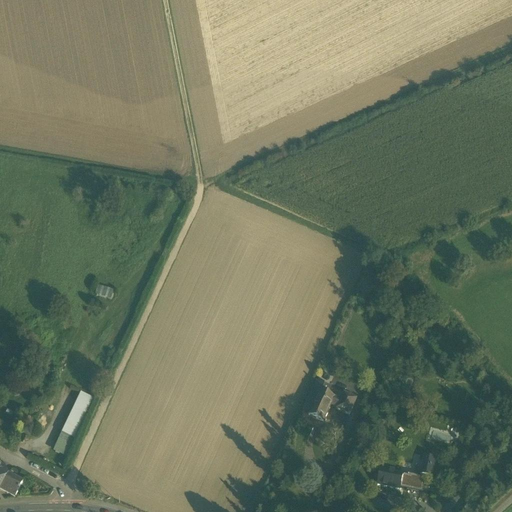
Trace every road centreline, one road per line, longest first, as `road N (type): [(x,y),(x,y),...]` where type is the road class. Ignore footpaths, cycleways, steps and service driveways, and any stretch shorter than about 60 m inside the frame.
road 1 (track): [(511,40),(202,188)]
road 2 (track): [(202,188),(67,489)]
road 3 (track): [(165,0),(202,188)]
